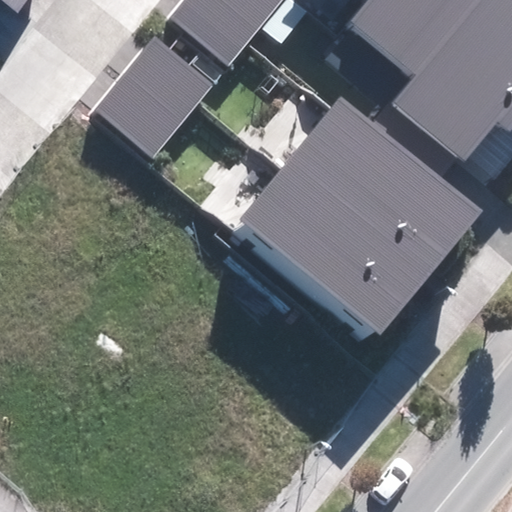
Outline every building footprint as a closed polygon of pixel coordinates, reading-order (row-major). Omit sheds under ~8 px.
[(1,0),(18,14),(30,0),(1,0)] [(247,33),(206,0),(189,0),(167,28),(217,69),(247,33)] [(273,0),(206,0),(247,33),(273,0)] [(365,135),(431,186),(446,167),(454,174),(487,132),(498,141),(511,123),(511,0),(358,0),(365,5),(343,32),(407,83),(365,135)] [(202,91),(152,50),(123,87),(173,127),(202,91)] [(173,127),(123,87),(93,123),(143,164),(173,127)] [(333,110),(283,173),(423,284),(474,220),(431,186),(365,135),(333,110)] [(283,173),(232,237),(373,347),(423,284),(283,173)]
